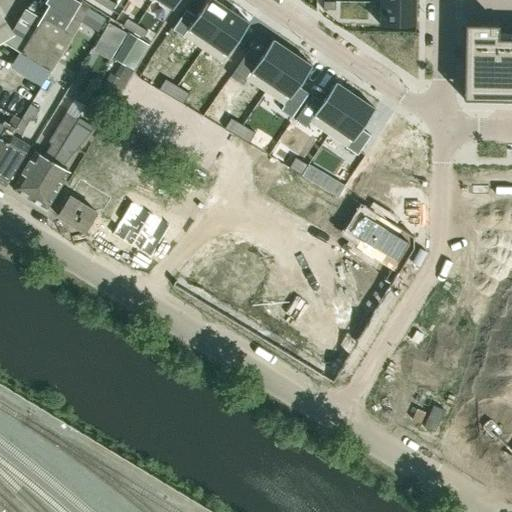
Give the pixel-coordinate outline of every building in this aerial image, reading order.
[(26,9),(5,43),(18,51),(49,70),(50,70),(89,7),(77,0),(44,0),(44,1),(49,4),(49,5),(41,18),(26,9)] [(116,4),(109,0),(104,0),(101,4),(112,11),(116,4)] [(152,0),(152,1),(153,2),(153,0),(159,0),(171,8),(172,9),(178,0),(152,0)] [(202,49),(229,9),(215,0),(206,0),(196,16),(186,9),(172,29),(202,49)] [(323,1),(323,9),(335,9),(335,1),(323,1)] [(380,2),(380,24),(415,25),(415,3),(380,2)] [(229,9),(202,49),(222,63),(249,23),(248,22),(229,9)] [(123,25),(133,31),(137,24),(127,18),(123,25)] [(465,23),(463,91),(511,91),(511,31),(498,31),(498,24),(465,23)] [(143,38),(143,37),(147,31),(137,24),(133,31),(143,38)] [(150,47),(130,34),(114,60),(127,68),(134,56),(141,60),(150,47)] [(246,52),(230,76),(243,84),(246,79),(265,92),(292,52),(273,39),(272,38),(270,42),(258,60),(246,52)] [(292,52),(265,92),(284,105),(280,110),(291,118),(308,93),(298,86),(312,65),(311,64),(311,65),(292,52)] [(159,89),(171,96),(177,86),(165,78),(159,89)] [(311,95),(294,119),(305,127),(309,122),(328,135),(355,95),(336,82),(335,81),(321,102),(311,95)] [(177,86),(171,96),(183,103),(189,93),(177,86)] [(355,95),(328,135),(348,148),(357,155),(371,135),(361,128),(375,108),(374,107),(373,108),(355,95)] [(11,135),(0,153),(0,180),(5,184),(28,146),(28,145),(18,139),(30,120),(32,121),(39,110),(30,104),(21,119),(20,121),(16,126),(15,128),(11,135)] [(34,150),(12,188),(29,198),(60,146),(77,119),(66,113),(50,140),(53,141),(44,156),(34,150)] [(13,114),(9,121),(16,126),(20,121),(21,119),(13,114)] [(236,135),(243,125),(231,118),(224,128),(236,135)] [(60,146),(29,198),(46,208),(64,179),(69,171),(60,166),(92,127),(78,119),(78,120),(73,127),(72,129),(66,139),(63,144),(61,147),(60,146)] [(243,125),(236,135),(248,143),(255,132),(243,125)] [(388,128),(363,165),(393,185),(402,172),(395,167),(410,144),(388,128)] [(0,153),(11,135),(4,130),(0,136),(0,153)] [(295,157),(289,167),(301,174),(307,164),(295,157)] [(248,171),(241,181),(261,193),(267,182),(248,171)] [(349,179),(341,192),(364,206),(372,194),(349,179)] [(86,191),(77,186),(71,196),(70,195),(57,215),(84,231),(96,211),(80,201),(86,191)] [(183,232),(194,214),(181,206),(170,224),(183,232)] [(297,279),(309,253),(217,210),(181,289),(224,309),(233,288),(268,304),(276,288),(284,292),(291,277),(297,279)] [(352,233),(360,238),(354,247),(398,273),(413,248),(413,236),(375,213),(371,219),(363,214),(352,233)] [(125,214),(105,247),(125,259),(144,225),(125,214)] [(144,225),(125,259),(144,270),(164,237),(144,225)]
